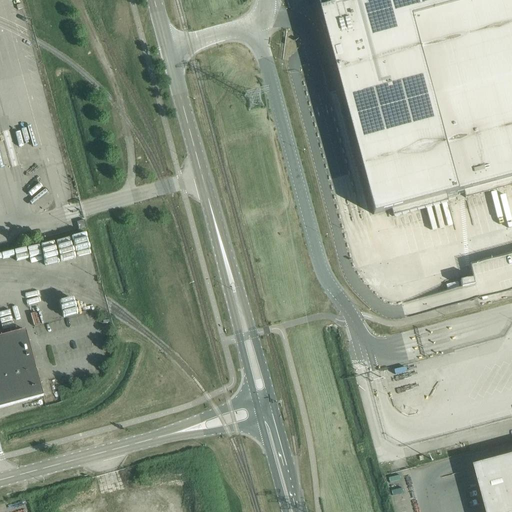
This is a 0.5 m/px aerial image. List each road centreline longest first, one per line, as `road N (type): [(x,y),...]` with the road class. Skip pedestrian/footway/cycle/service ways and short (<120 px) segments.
road 1 (unknown): [(256,27),(294,19),(312,34),(379,256),(415,265),(511,240)]
road 2 (unclassified): [(0,481),(257,410)]
road 3 (unclassified): [(215,225),(153,0)]
road 4 (unclassified): [(273,406),(215,225)]
road 5 (unclassified): [(257,410),(215,225)]
